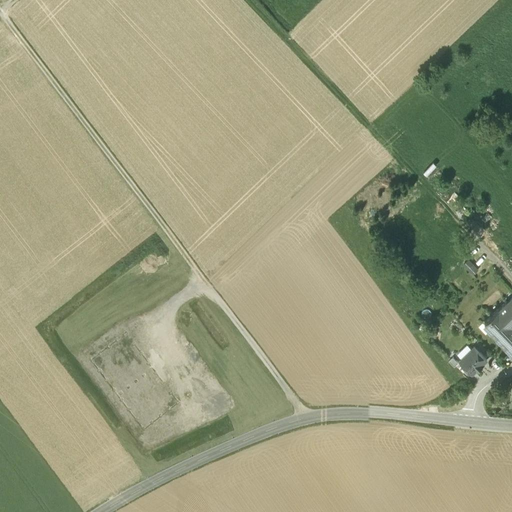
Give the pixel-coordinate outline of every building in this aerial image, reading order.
[(471,202),(466,207),(472,212),(477,208),(471,202)] [(472,263),(466,269),(473,276),(479,270),(472,263)] [(511,299),(499,311),(484,325),(490,332),(511,354),(511,299)] [(192,324),(191,311),(180,311),(181,325),(192,324)] [(488,335),(490,332),(484,325),(482,323),(479,326),(488,335)] [(133,330),(93,358),(134,415),(139,411),(138,409),(146,404),(142,400),(149,395),(151,398),(162,390),(169,399),(175,395),(171,390),(177,385),(168,373),(163,376),(148,354),(149,354),(146,349),(147,348),(133,330)] [(487,361),(475,349),(460,363),(472,376),(477,371),(478,373),(484,367),(483,366),(487,361)] [(453,359),(449,363),(454,369),(458,365),(453,359)]
